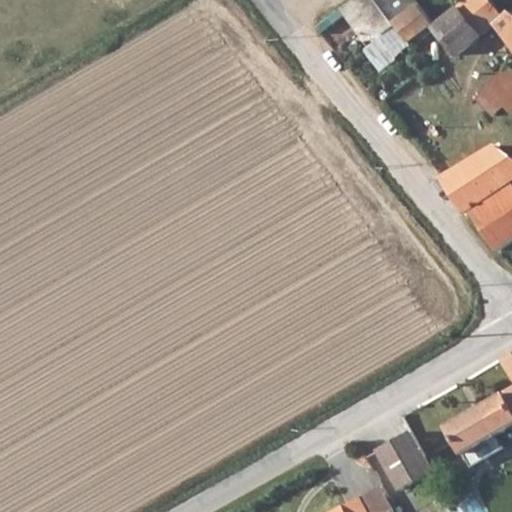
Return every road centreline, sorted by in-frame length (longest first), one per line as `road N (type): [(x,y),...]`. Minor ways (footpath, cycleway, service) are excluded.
road 1 (unclassified): [(262,0),(511,307)]
road 2 (unclassified): [(185,511),(511,325)]
